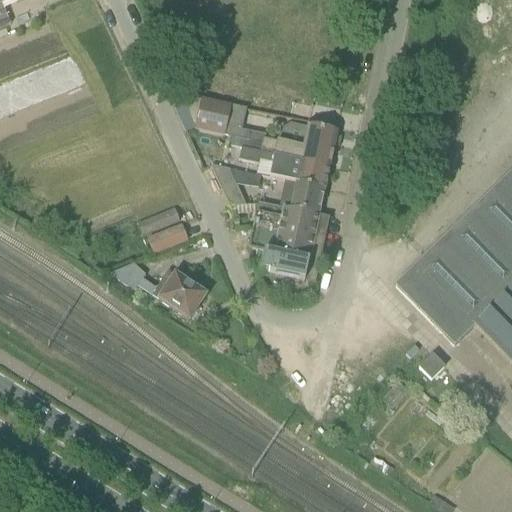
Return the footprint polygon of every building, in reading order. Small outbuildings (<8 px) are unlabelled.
[(0,31),(11,27),(4,11),(0,2),(0,31)] [(242,111),(182,99),(188,117),(197,119),(194,131),(225,138),(228,122),(239,124),(242,111)] [(329,170),(330,166),(338,131),(309,125),(304,151),(264,142),(261,153),(298,161),(298,163),(329,170)] [(261,153),(264,142),(265,137),(250,134),(248,143),(246,152),(260,156),(261,153)] [(246,152),(242,151),(239,163),(257,167),(258,162),(273,165),(269,180),(286,183),(324,192),(329,170),(298,163),(298,161),(261,153),(260,156),(246,152)] [(210,169),(226,202),(229,209),(245,208),(245,207),(229,172),(212,168),(210,169)] [(511,173),(395,289),(453,348),(472,329),(511,369),(511,173)] [(296,186),(286,183),(279,211),(318,219),(324,192),(296,186)] [(313,243),(318,220),(318,219),(279,211),(258,206),(245,207),(245,208),(229,209),(232,217),(256,215),(253,230),(313,243)] [(174,213),(148,223),(153,234),(179,224),(174,213)] [(181,229),(147,242),(153,256),(186,244),(181,229)] [(253,230),(248,252),(263,255),(259,275),(304,285),(313,243),(253,230)] [(144,281),(132,267),(107,278),(134,296),(137,291),(189,324),(205,299),(167,274),(156,292),(142,282),(144,281)] [(420,372),(431,383),(443,370),(432,358),(418,371),(420,372)] [(381,403),(392,412),(408,395),(397,385),(381,403)] [(370,467),(396,485),(401,477),(381,464),(380,465),(374,461),(370,467)] [(428,507),(436,511),(453,511),(454,511),(433,499),(428,507)]
